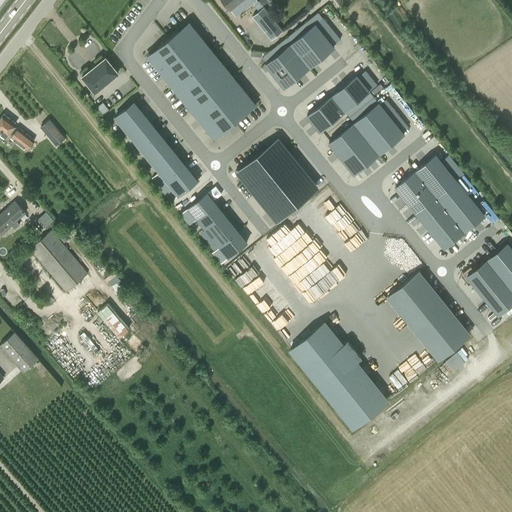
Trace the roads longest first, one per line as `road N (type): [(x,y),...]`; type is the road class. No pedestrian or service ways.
road 1 (track): [(491,334),(488,361),(361,456),(21,34)]
road 2 (unclassified): [(214,165),(126,55),(159,0)]
road 3 (unclassified): [(197,0),(281,111)]
